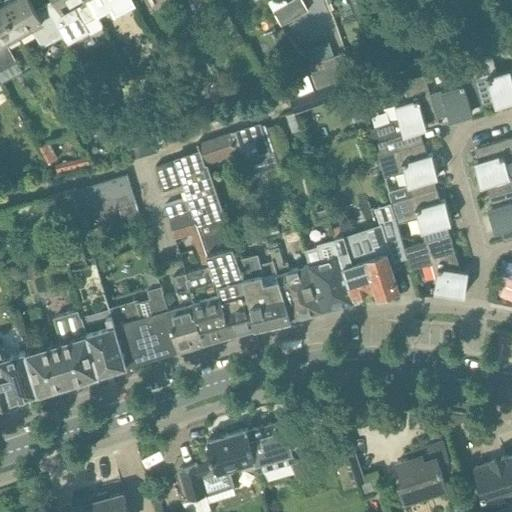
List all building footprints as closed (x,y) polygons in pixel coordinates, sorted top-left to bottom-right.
[(10,0),(3,4),(19,35),(32,28),(42,47),(64,35),(50,9),(39,15),(30,0),(10,0)] [(88,0),(56,0),(59,4),(50,9),(64,35),(68,43),(89,31),(85,23),(97,17),(98,16),(93,7),(88,0)] [(88,0),(93,7),(99,17),(111,10),(115,18),(137,5),(134,0),(88,0)] [(293,0),(273,11),(281,25),(307,10),(301,0),(293,0)] [(0,70),(17,61),(6,42),(19,35),(3,4),(0,5),(0,70)] [(511,67),(497,72),(491,52),(469,59),(483,103),(494,100),(496,105),(511,99),(511,67)] [(309,66),(308,67),(316,89),(340,80),(354,75),(345,53),(335,57),(309,66)] [(370,56),(350,62),(358,84),(377,78),(370,56)] [(398,59),(374,66),(378,78),(401,71),(398,59)] [(430,93),(437,117),(448,114),(450,119),(473,112),(472,107),(483,103),(469,59),(448,65),(454,85),(430,93)] [(400,119),(371,127),(374,140),(379,155),(424,142),(420,128),(427,126),(426,121),(437,117),(430,93),(424,72),(402,79),(408,100),(395,103),(400,119)] [(313,91),(309,92),(314,104),(348,91),(352,105),(363,102),(359,89),(360,89),(354,75),(340,80),(316,89),(313,91)] [(309,92),(313,91),(308,79),(286,87),(290,99),(309,92)] [(202,123),(210,121),(206,104),(194,108),(202,123)] [(194,108),(187,110),(190,127),(202,123),(194,108)] [(261,124),(231,133),(237,153),(240,161),(273,150),(265,125),(262,126),(261,124)] [(273,150),(278,164),(290,160),(278,124),(266,127),(273,150)] [(163,130),(126,141),(131,158),(157,151),(155,143),(165,140),(163,130)] [(199,149),(199,150),(204,164),(206,164),(237,153),(230,131),(197,142),(199,149)] [(486,183),(489,194),(511,187),(511,180),(506,162),(511,160),(511,136),(475,147),(479,159),(474,161),(481,184),(486,183)] [(48,164),(57,159),(48,142),(39,147),(48,164)] [(424,142),(379,155),(385,176),(405,171),(412,194),(412,195),(437,188),(433,176),(438,175),(432,152),(427,153),(424,142)] [(199,149),(175,157),(183,183),(187,197),(192,210),(231,332),(256,326),(241,268),(240,268),(237,257),(233,246),(229,234),(206,164),(204,164),(199,150),(199,149)] [(85,165),(83,157),(54,164),(55,172),(85,165)] [(175,157),(155,164),(163,189),(183,183),(175,157)] [(88,183),(72,188),(80,214),(135,198),(126,169),(88,181),(88,183)] [(80,214),(72,188),(71,186),(48,193),(57,222),(80,214)] [(511,187),(489,194),(493,205),(488,207),(495,230),(500,229),(504,240),(511,237),(511,187)] [(418,217),(425,240),(425,241),(450,234),(447,223),(451,221),(445,198),(440,199),(437,188),(412,195),(412,194),(391,200),(398,222),(418,217)] [(48,193),(11,204),(20,233),(57,222),(48,193)] [(168,218),(169,218),(192,210),(187,197),(164,204),(168,218)] [(0,226),(10,223),(5,206),(0,207),(0,226)] [(174,236),(190,232),(202,267),(187,272),(192,285),(189,286),(205,340),(231,332),(192,210),(169,218),(174,236)] [(385,249),(389,262),(407,256),(404,246),(395,216),(381,220),(382,221),(390,247),(385,249)] [(341,256),(354,297),(377,289),(378,294),(398,287),(389,262),(385,249),(390,247),(382,221),(343,234),(340,224),(331,227),(335,239),(341,256)] [(468,270),(460,269),(450,234),(425,241),(425,240),(405,246),(411,268),(431,263),(435,277),(436,277),(434,290),(465,294),(468,270)] [(323,261),(309,264),(322,309),(355,300),(354,297),(341,256),(335,239),(318,243),(323,261)] [(271,248),(270,249),(273,259),(274,259),(293,317),(322,309),(309,264),(290,269),(287,261),(283,262),(279,246),(271,248)] [(258,252),(237,257),(240,268),(241,268),(256,326),(293,317),(274,259),(273,259),(261,263),(258,252)] [(189,286),(184,270),(172,274),(181,304),(168,307),(180,347),(205,340),(189,286)] [(128,363),(180,347),(168,307),(161,283),(152,285),(159,310),(138,316),(141,311),(137,297),(110,305),(110,306),(128,363)] [(110,306),(87,313),(104,370),(128,363),(110,306)] [(40,390),(104,370),(87,313),(81,315),(79,308),(56,315),(63,337),(28,348),(40,390)] [(0,401),(40,390),(28,348),(4,355),(0,342),(0,401)] [(303,456),(291,416),(248,429),(257,458),(260,469),(292,459),(296,474),(315,468),(310,454),(303,456)] [(257,458),(248,429),(247,427),(206,440),(213,460),(198,465),(197,462),(180,467),(189,498),(234,484),(229,467),(257,458)] [(448,487),(447,484),(461,479),(454,457),(449,459),(443,441),(416,450),(418,455),(397,462),(403,481),(399,482),(399,480),(396,481),(403,504),(406,504),(404,499),(420,494),(421,496),(448,487)] [(506,504),(502,491),(511,487),(511,454),(505,456),(505,455),(491,459),(492,461),(474,466),(482,491),(481,492),(486,511),(506,504)] [(345,462),(338,464),(345,484),(352,482),(352,483),(364,480),(356,456),(345,460),(345,462)] [(129,511),(129,510),(123,491),(108,495),(107,490),(76,499),(80,511),(129,511)]
